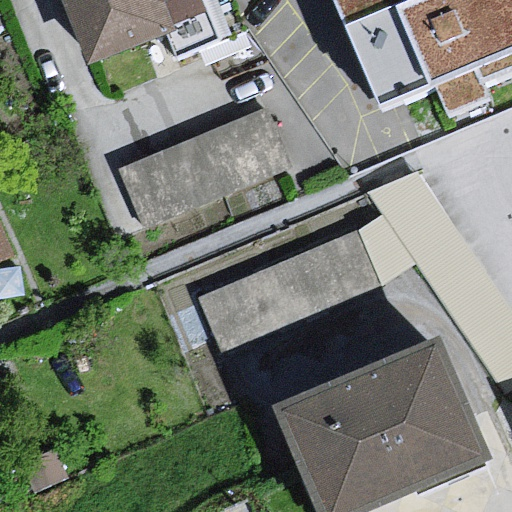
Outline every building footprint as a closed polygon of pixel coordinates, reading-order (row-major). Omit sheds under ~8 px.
[(219,0),(60,0),(97,85),(178,55),(191,41),(214,32),(211,22),(221,2),(219,0)] [(511,0),(335,0),(380,111),(435,88),(447,118),(491,99),(486,87),(511,76),(511,0)] [(266,120),(116,174),(155,252),(297,193),(266,120)] [(511,309),(416,170),(367,190),(383,214),(354,230),(379,290),(416,263),(505,395),(511,390),(511,309)] [(0,230),(0,276),(17,270),(0,230)] [(354,230),(192,296),(217,356),(379,290),(354,230)] [(442,348),(273,420),(312,511),(371,511),(491,461),(442,348)]
